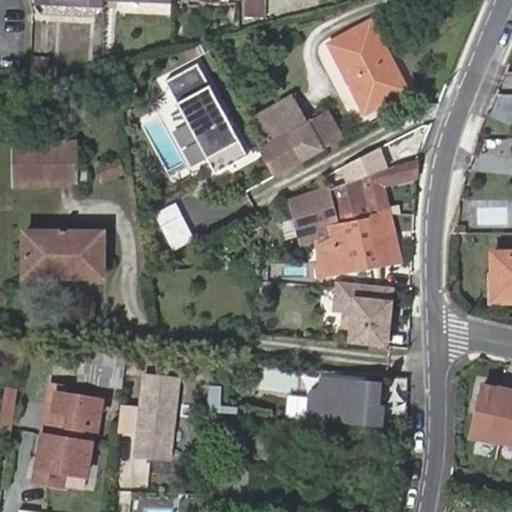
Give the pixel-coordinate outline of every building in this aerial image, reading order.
[(354,49),(336,60),(363,110),(403,88),(367,23),(346,34),(354,49)] [(327,44),(336,60),(354,49),(346,34),(327,44)] [(197,60),(164,78),(215,171),(248,153),(197,60)] [(284,130),(303,120),(288,90),(247,111),(259,136),(281,125),(284,130)] [(275,175),(342,138),(327,108),(303,120),(284,130),(259,146),(275,175)] [(16,181),(72,180),(72,172),(72,140),(16,142),(16,181)] [(370,171),(396,163),(392,151),(366,159),(370,171)] [(384,183),(415,174),(415,157),(396,163),(370,171),(363,173),(371,200),(310,225),(311,238),(325,234),(329,244),(320,244),(320,259),(320,272),(379,261),(375,215),(386,214),(384,183)] [(96,165),(99,178),(121,172),(118,159),(96,165)] [(72,172),(72,180),(82,180),(82,173),(72,172)] [(371,200),(363,173),(289,201),(299,247),(311,244),(311,238),(310,225),(371,200)] [(386,214),(375,215),(379,261),(389,259),(386,214)] [(22,230),(21,275),(98,274),(99,229),(22,230)] [(320,244),(311,244),(312,260),(320,259),(320,244)] [(511,255),(491,256),(491,301),(511,300),(511,255)] [(511,300),(491,301),(491,256),(485,257),(486,306),(511,305),(511,300)] [(320,259),(312,260),(311,274),(320,272),(320,259)] [(341,327),(348,342),(389,346),(395,286),(334,279),(331,310),(342,311),(341,327)] [(175,378),(141,374),(131,455),(165,460),(175,378)] [(307,395),(305,420),(380,426),(381,405),(376,405),(378,388),(358,387),(359,380),(319,376),(318,386),(307,395)] [(48,381),(40,419),(95,430),(102,392),(48,381)] [(14,392),(5,391),(0,422),(0,440),(7,442),(14,392)] [(66,468),(83,471),(90,434),(37,424),(27,477),(63,484),(66,468)] [(511,444),(492,441),(487,465),(511,469),(511,444)] [(224,464),(263,464),(264,447),(224,447),(224,464)] [(224,511),(272,511),(275,464),(263,464),(224,464),(224,511)]
